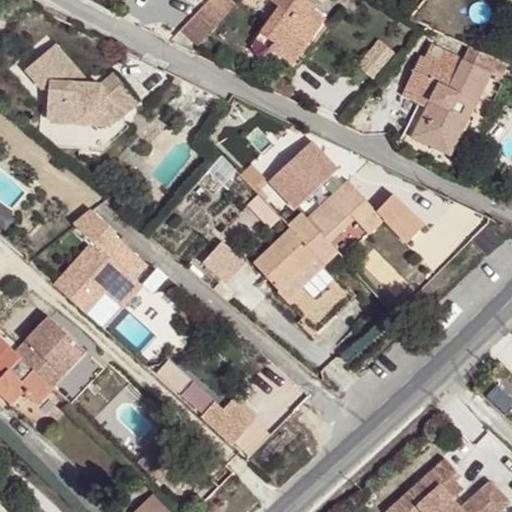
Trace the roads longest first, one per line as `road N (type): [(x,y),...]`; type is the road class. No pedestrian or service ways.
road 1 (residential): [(55,0),(511,213)]
road 2 (unknown): [(364,429),(115,213)]
road 3 (tertiary): [(281,511),(511,283)]
